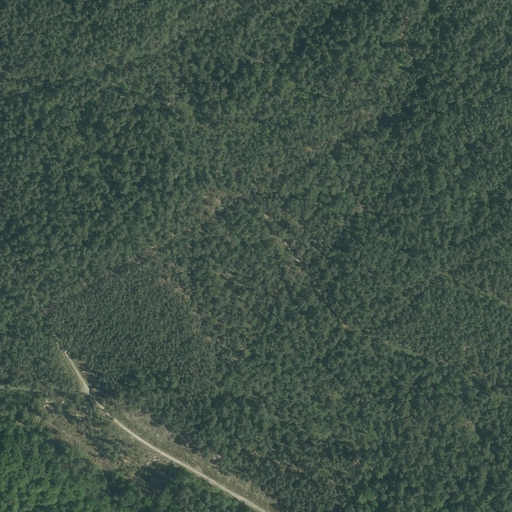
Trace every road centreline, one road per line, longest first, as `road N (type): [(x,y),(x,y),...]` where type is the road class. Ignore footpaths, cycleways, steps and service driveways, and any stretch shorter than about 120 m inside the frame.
road 1 (track): [(42,308),(104,410),(262,511)]
road 2 (track): [(0,89),(136,55),(246,0)]
